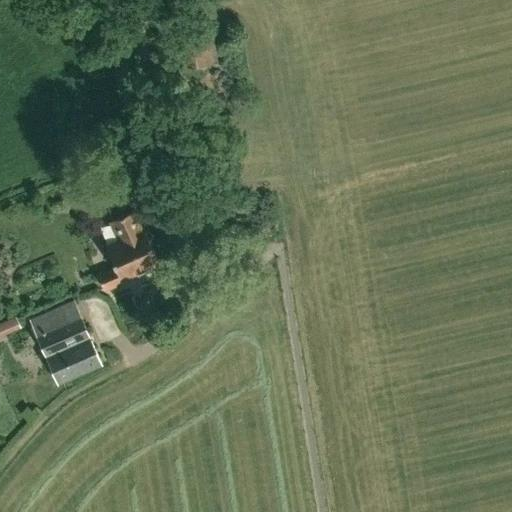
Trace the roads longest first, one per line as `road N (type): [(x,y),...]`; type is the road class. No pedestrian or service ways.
road 1 (residential): [(255,257),(208,233),(175,164),(146,64),(145,0)]
road 2 (residential): [(255,257),(216,298),(128,361)]
